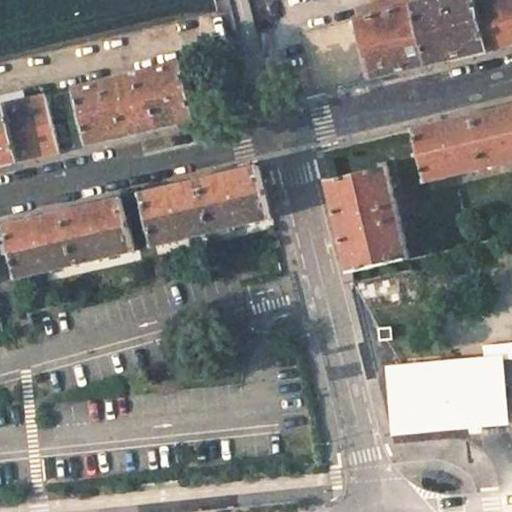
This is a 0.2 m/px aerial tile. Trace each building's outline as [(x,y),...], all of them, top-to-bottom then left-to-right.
[(396,0),(357,10),(359,19),(373,78),(401,71),(428,64),(414,6),(412,0),(396,0)] [(439,0),(414,6),(428,64),(458,57),(487,50),(474,0),(439,0)] [(511,0),(474,0),(487,50),(511,44),(511,0)] [(152,130),(198,119),(185,64),(77,90),(90,145),(134,135),(152,130)] [(77,90),(63,93),(70,121),(76,148),(90,145),(77,90)] [(47,97),(27,102),(24,91),(4,96),(21,161),(34,158),(60,152),(53,125),(47,97)] [(63,93),(47,97),(53,125),(70,121),(63,93)] [(0,96),(0,165),(2,165),(21,161),(4,96),(0,96)] [(414,129),(427,182),(511,161),(511,105),(501,108),(432,125),(414,129)] [(387,165),(328,179),(351,273),(409,260),(387,165)] [(159,190),(140,194),(154,247),(273,218),(260,167),(241,171),(159,190)] [(29,221),(4,227),(16,279),(134,251),(122,199),(102,204),(29,221)] [(386,365),(392,435),(470,428),(471,434),(483,433),(483,427),(510,425),(504,355),(386,365)]
